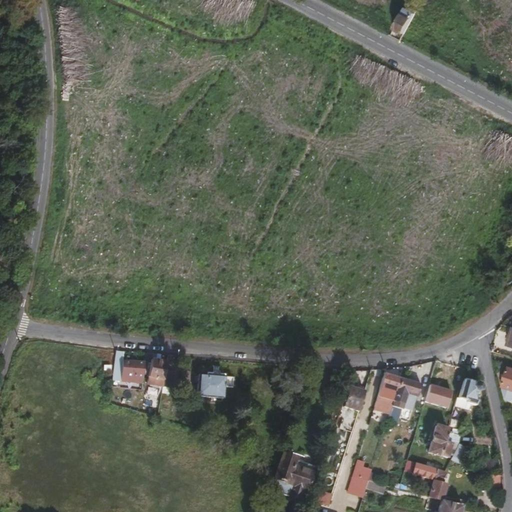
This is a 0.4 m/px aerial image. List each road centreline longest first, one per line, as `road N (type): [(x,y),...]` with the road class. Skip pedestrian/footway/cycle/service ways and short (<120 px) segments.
road 1 (unclassified): [(14,324),(371,361),(407,358),(468,334)]
road 2 (secondary): [(14,324),(35,238),(43,144),(38,0)]
road 3 (residential): [(511,113),(291,0)]
road 4 (unclassified): [(507,511),(508,471),(468,334)]
